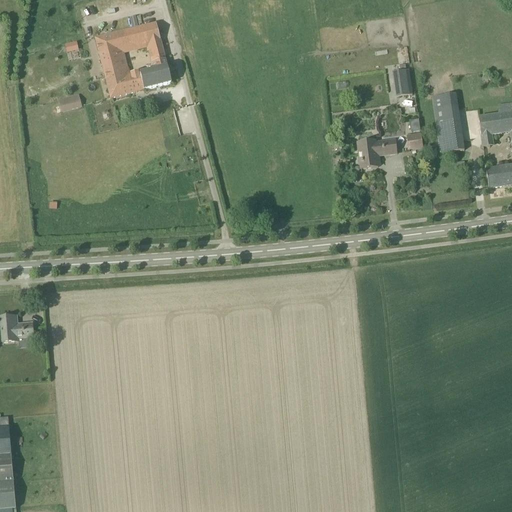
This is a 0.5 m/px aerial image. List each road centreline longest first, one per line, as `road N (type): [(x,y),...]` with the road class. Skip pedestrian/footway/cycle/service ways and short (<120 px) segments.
road 1 (secondary): [(0,269),(270,250),(511,221)]
road 2 (track): [(27,267),(12,86),(16,22),(13,13),(0,12)]
